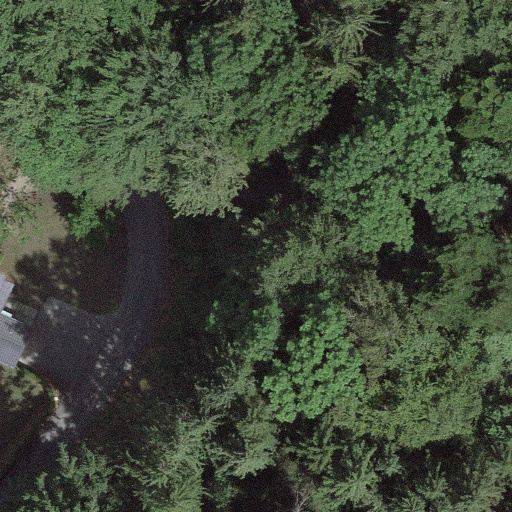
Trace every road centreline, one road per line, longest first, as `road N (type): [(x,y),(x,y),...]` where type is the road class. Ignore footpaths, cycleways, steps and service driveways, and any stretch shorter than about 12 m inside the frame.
road 1 (residential): [(0,75),(107,129),(143,191),(150,235),(145,321),(123,366),(9,511)]
road 2 (track): [(511,322),(422,268),(107,129)]
